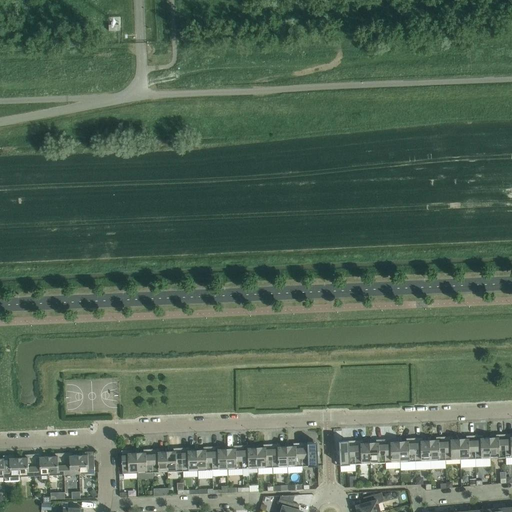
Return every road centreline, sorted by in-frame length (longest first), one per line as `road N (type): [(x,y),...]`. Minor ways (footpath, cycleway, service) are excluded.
road 1 (tertiary): [(0,307),(511,283)]
road 2 (residential): [(105,439),(118,427),(511,411)]
road 3 (residential): [(511,79),(141,96)]
road 4 (residential): [(103,502),(255,497)]
road 5 (unclassified): [(0,121),(126,97)]
road 6 (unclassified): [(0,102),(126,97)]
